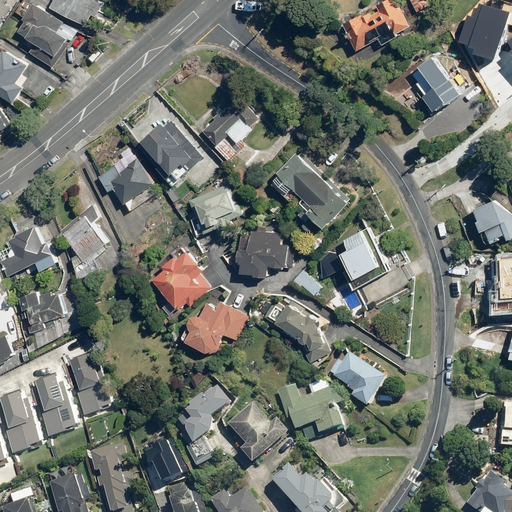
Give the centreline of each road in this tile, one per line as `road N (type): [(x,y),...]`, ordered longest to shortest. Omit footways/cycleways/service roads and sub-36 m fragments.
road 1 (residential): [(201,7),(376,143),(404,179),(433,242),(445,302),(442,393),(429,453),(391,511)]
road 2 (primary): [(201,7),(38,153),(0,176)]
road 3 (unknown): [(404,179),(451,159),(511,110)]
